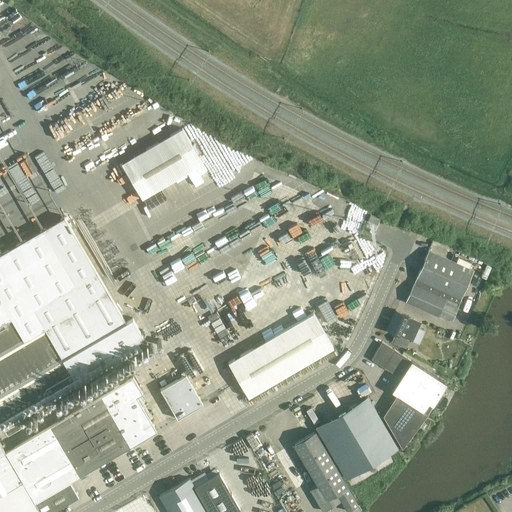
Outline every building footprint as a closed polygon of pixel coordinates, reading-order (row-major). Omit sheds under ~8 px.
[(182,128),(121,163),(141,198),(202,163),(182,128)] [(244,158),(249,148),(230,139),(225,149),(244,158)] [(281,168),(209,203),(214,213),(203,219),(205,224),(256,200),(254,198),(287,182),(281,168)] [(276,210),(256,218),(262,234),(282,226),(276,210)] [(370,215),(368,220),(377,224),(380,218),(370,215)] [(0,511),(51,511),(78,496),(69,481),(156,431),(136,397),(142,393),(133,377),(5,451),(0,442),(0,430),(4,429),(7,435),(38,416),(35,410),(65,393),(68,399),(79,392),(76,386),(78,385),(80,389),(92,382),(90,378),(94,376),(98,382),(108,376),(106,373),(116,367),(118,370),(152,350),(131,317),(125,321),(64,216),(0,253),(0,511)] [(365,256),(370,244),(380,248),(383,240),(359,231),(357,237),(360,239),(355,252),(365,256)] [(202,249),(216,276),(229,268),(215,242),(202,249)] [(366,289),(370,277),(336,265),(339,257),(327,253),(326,255),(294,244),(290,257),(296,259),(297,257),(319,265),(320,263),(342,271),(337,285),(350,289),(352,284),(366,289)] [(473,270),(444,257),(428,250),(406,301),(450,321),(473,270)] [(194,259),(199,267),(206,263),(201,255),(194,259)] [(268,266),(253,273),(257,281),(272,274),(268,266)] [(421,322),(413,318),(395,310),(387,330),(412,341),(421,322)] [(333,347),(315,318),(231,368),(248,397),(333,347)] [(418,338),(427,342),(436,326),(427,322),(418,338)] [(395,334),(391,342),(405,349),(409,341),(395,334)] [(402,448),(412,434),(427,414),(423,411),(429,403),(432,405),(436,400),(447,384),(441,380),(393,349),(394,348),(382,341),(372,359),(384,366),(383,367),(400,377),(391,390),(397,394),(383,416),(402,448)] [(202,404),(186,375),(160,389),(177,418),(202,404)] [(367,396),(339,413),(316,427),(346,478),(398,448),(367,396)] [(315,431),(293,444),(317,485),(310,490),(322,511),(340,500),(346,511),(358,504),(315,431)] [(276,469),(280,480),(290,476),(287,466),(276,469)] [(241,511),(219,473),(194,487),(189,478),(159,495),(168,511),(241,511)]
